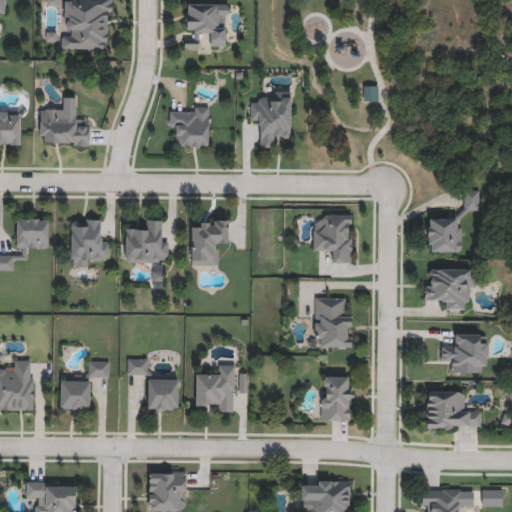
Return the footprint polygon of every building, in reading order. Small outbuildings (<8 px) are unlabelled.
[(109,0),(109,50),(62,50),(62,37),(70,37),(70,30),(62,30),(62,0),(109,0)] [(229,5),(229,16),(218,16),(218,28),(227,28),(227,48),(209,48),(209,37),(199,37),(199,50),(184,50),(184,39),(195,39),(195,31),(185,31),(185,5),(229,5)] [(363,102),(378,102),(378,87),(363,87),(363,102)] [(291,92),(290,139),(273,139),(273,149),(260,149),(260,122),(250,122),(250,102),(260,102),(260,99),(270,99),(270,92),(291,92)] [(209,108),(209,148),(178,148),(178,128),(169,128),(169,108),(209,108)] [(89,146),(39,146),(39,110),(76,110),(76,126),(89,126),(89,146)] [(0,146),(0,114),(20,114),(20,146),(0,146)] [(478,209),(463,209),(463,189),(478,189),(478,209)] [(352,216),(352,263),(333,263),(333,253),(313,253),(313,228),(323,228),(323,216),(352,216)] [(460,251),(427,251),(427,216),(460,216),(460,251)] [(15,220),(48,219),(48,249),(27,249),(27,261),(15,261),(15,272),(0,272),(0,254),(16,254),(15,220)] [(71,261),(71,221),(100,221),(100,241),(109,241),(109,261),(71,261)] [(125,263),(126,230),(147,231),(147,221),(160,221),(159,242),(167,242),(167,264),(125,263)] [(191,267),(191,231),(199,231),(199,221),(227,221),(227,243),(218,243),(218,267),(191,267)] [(473,268),(473,299),(464,299),(464,308),(443,308),(443,298),(424,298),(424,268),(473,268)] [(314,299),(344,299),(344,314),(351,314),(351,349),(314,348),(314,299)] [(441,361),(441,342),(451,343),(451,332),(487,333),(486,372),(451,371),(451,361),(441,361)] [(148,360),(148,377),(128,377),(128,360),(148,360)] [(33,411),(0,411),(0,371),(15,371),(15,361),(33,361),(33,411)] [(89,411),(59,410),(59,381),(88,381),(88,362),(108,362),(108,379),(89,379),(89,411)] [(234,366),(234,412),(215,412),(215,403),(195,403),(195,376),(216,376),(216,366),(234,366)] [(350,421),(321,421),(321,377),(350,377),(350,421)] [(178,381),(178,411),(148,411),(148,381),(178,381)] [(425,427),(425,389),(460,389),(460,409),(480,409),(480,427),(425,427)] [(148,511),(148,473),(185,473),(185,511),(148,511)] [(350,481),(350,511),(311,511),(300,511),(300,481),(350,481)] [(26,499),(26,483),(76,483),(76,511),(35,511),(35,499),(26,499)] [(460,511),(430,511),(430,508),(421,508),(421,488),(460,488),(460,511)]
